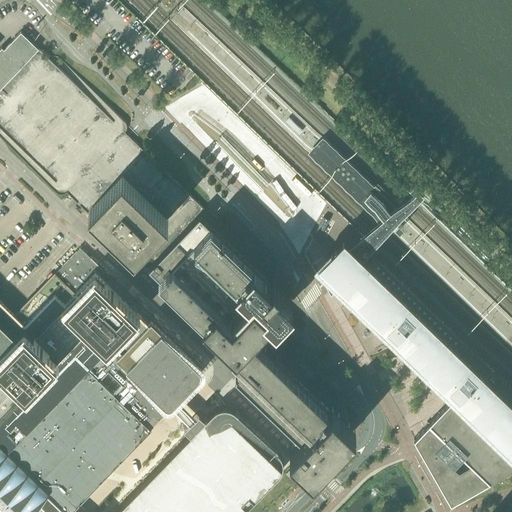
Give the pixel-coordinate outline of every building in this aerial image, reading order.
[(221,137),(216,141),(262,190),(268,184),(221,137)] [(123,173),(89,209),(135,253),(169,218),(123,173)] [(270,281),(200,212),(149,265),(235,349),(235,360),(234,375),(239,380),(289,429),(292,436),(292,438),(292,441),(292,443),(288,450),(313,474),(356,430),(332,407),(330,409),(256,338),(252,334),(270,314),(275,318),(290,301),(276,286),(279,283),(274,278),(270,281)] [(0,511),(65,511),(66,511),(69,508),(149,425),(149,426),(150,425),(149,424),(145,420),(147,418),(155,411),(159,415),(210,364),(167,325),(138,373),(128,383),(124,379),(115,387),(116,388),(114,390),(98,375),(147,323),(148,324),(148,323),(153,318),(153,317),(153,316),(132,296),(132,297),(127,302),(117,292),(114,290),(115,289),(110,284),(109,285),(107,283),(112,277),(113,278),(113,277),(80,246),(79,246),(80,246),(56,271),(57,271),(15,315),(0,300),(0,511)] [(356,291),(356,292),(357,292),(366,301),(366,302),(367,302),(377,311),(376,312),(377,312),(387,321),(387,322),(388,322),(391,325),(390,326),(390,327),(391,327),(391,328),(392,329),(393,329),(394,329),(394,328),(397,331),(397,332),(398,332),(408,341),(407,342),(408,342),(418,351),(418,352),(419,352),(429,361),(428,362),(429,362),(439,371),(438,372),(439,372),(449,381),(449,382),(450,382),(453,385),(452,386),(452,387),(453,388),(454,389),(455,389),(456,389),(456,388),(459,391),(456,395),(455,394),(414,437),(451,502),(511,467),(511,387),(369,249),(345,274),(348,279),(348,280),(348,279),(356,291)] [(240,511),(280,471),(283,463),(282,456),(278,450),(236,410),(230,406),(224,405),(216,408),(201,423),(114,511),(240,511)] [(295,474),(289,469),(286,473),(291,478),(295,474)]
